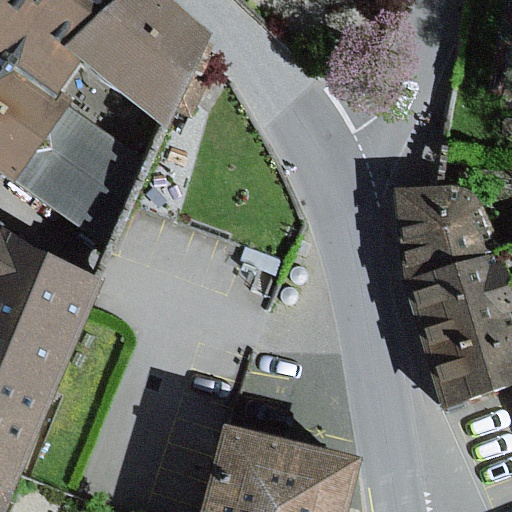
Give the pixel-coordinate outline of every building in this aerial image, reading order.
[(0,0),(0,79),(46,109),(68,78),(77,69),(128,0),(0,0)] [(198,49),(143,0),(128,0),(68,78),(151,146),(198,49)] [(46,109),(0,79),(0,189),(99,253),(151,146),(68,78),(46,109)] [(387,197),(398,287),(493,257),(476,216),(471,208),(464,202),(455,197),(443,193),(431,194),(387,197)] [(0,249),(0,283),(31,273),(0,249)] [(511,251),(493,257),(398,287),(434,421),(511,394),(511,251)] [(0,507),(0,508),(94,293),(31,273),(0,283),(0,507)] [(333,466),(211,435),(191,511),(337,511),(348,470),(333,466)]
